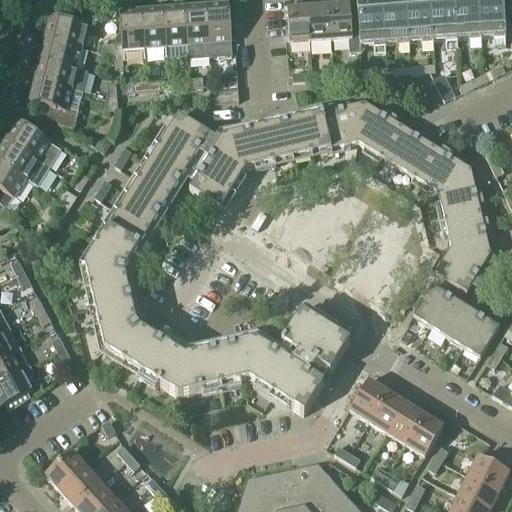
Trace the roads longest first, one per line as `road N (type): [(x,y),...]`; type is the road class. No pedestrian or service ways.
road 1 (residential): [(374,354),(314,449),(210,467)]
road 2 (residential): [(374,354),(367,325),(216,239)]
road 3 (residential): [(511,432),(374,354)]
road 4 (residential): [(0,471),(8,448),(97,398)]
